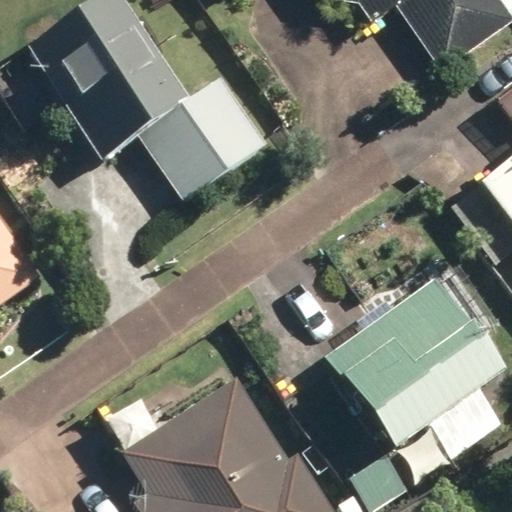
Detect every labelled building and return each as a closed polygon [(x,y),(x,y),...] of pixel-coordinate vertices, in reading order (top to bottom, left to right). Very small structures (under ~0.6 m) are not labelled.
[(197,99),(132,0),(114,0),(38,50),(110,162),(145,139),(189,201),(270,145),(225,80),(197,99)] [(325,0),(326,2),(364,5),(376,23),(399,6),(444,71),(511,24),(511,15),(501,0),(325,0)] [(511,233),(511,167),(480,192),(511,233)] [(0,289),(27,269),(0,233),(0,289)] [(511,385),(511,382),(437,282),(322,367),(399,470),(511,385)] [(113,511),(345,511),(247,376),(94,485),(113,511)]
